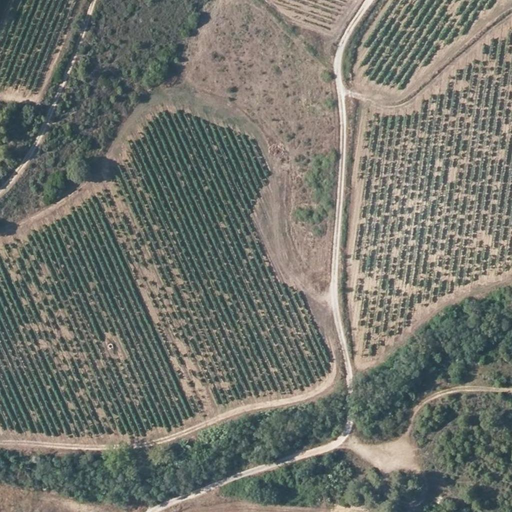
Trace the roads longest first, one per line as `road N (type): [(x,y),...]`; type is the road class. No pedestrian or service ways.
road 1 (track): [(157,511),(217,481),(341,437),(350,418),(331,301),(345,133),(331,58),(369,0)]
road 2 (track): [(0,192),(24,164),(94,0)]
